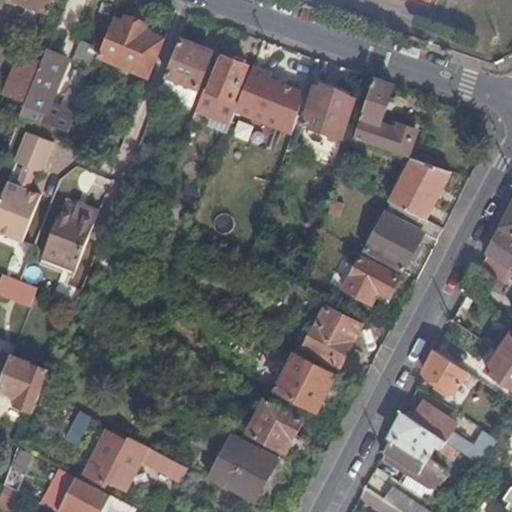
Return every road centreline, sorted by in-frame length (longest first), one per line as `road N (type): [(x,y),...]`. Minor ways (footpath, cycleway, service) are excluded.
road 1 (tertiary): [(511,151),(322,511)]
road 2 (unclassified): [(216,0),(511,100)]
